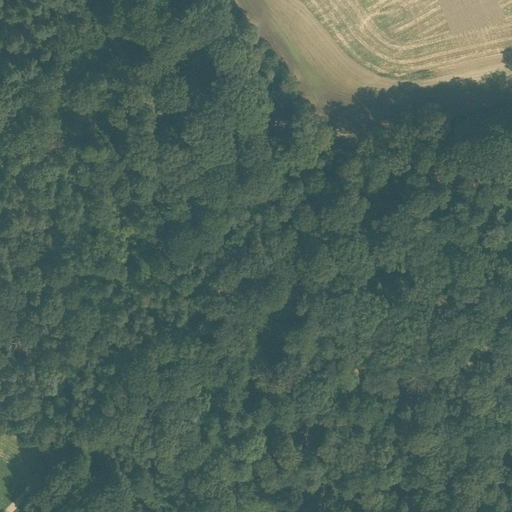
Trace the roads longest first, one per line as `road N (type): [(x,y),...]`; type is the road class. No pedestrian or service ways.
road 1 (track): [(238,253),(291,207),(358,167),(511,108)]
road 2 (track): [(238,253),(259,270),(511,323)]
road 3 (track): [(116,43),(238,253)]
road 4 (track): [(162,343),(43,470)]
